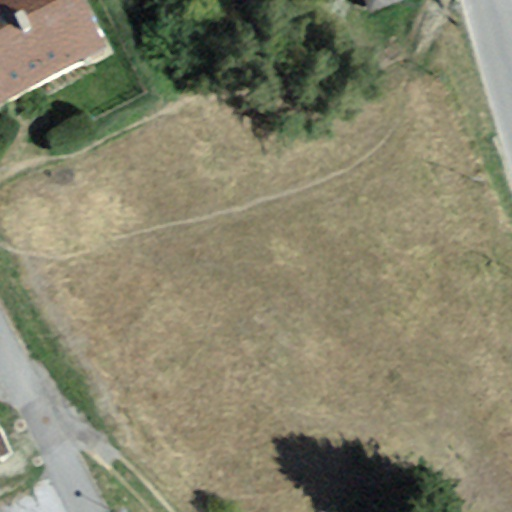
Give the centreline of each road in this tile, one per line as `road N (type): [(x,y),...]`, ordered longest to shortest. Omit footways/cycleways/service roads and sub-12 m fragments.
road 1 (track): [(153,511),(132,483),(13,389)]
road 2 (residential): [(74,511),(0,361)]
